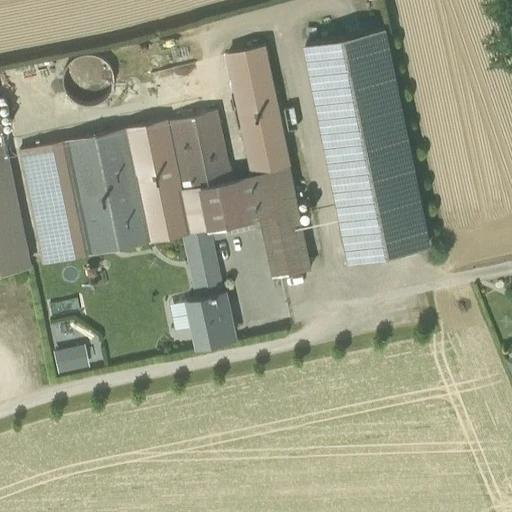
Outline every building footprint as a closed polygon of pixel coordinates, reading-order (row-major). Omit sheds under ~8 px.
[(307,44),(351,259),(429,243),(385,28),(307,44)] [(228,54),(253,173),(289,165),(264,46),(228,54)] [(66,64),(61,83),(72,100),(92,105),(109,94),(113,74),(102,57),(83,53),(66,64)] [(217,109),(166,120),(189,231),(203,228),(261,215),(298,208),(289,165),(253,173),(231,177),(217,109)] [(148,239),(182,232),(189,231),(166,120),(165,118),(124,127),(148,239)] [(0,269),(28,264),(0,127),(0,269)] [(63,139),(87,252),(148,239),(124,127),(63,139)] [(87,252),(63,139),(19,148),(41,260),(87,252)] [(298,208),(261,215),(273,275),(311,267),(298,208)] [(182,232),(187,256),(208,252),(203,228),(189,231),(182,232)] [(187,256),(195,296),(222,290),(217,269),(212,270),(208,252),(187,256)] [(192,325),(196,343),(230,335),(224,307),(227,306),(223,290),(222,290),(195,296),(189,297),(189,298),(194,324),(192,325)] [(194,324),(189,298),(169,303),(174,329),(192,325),(194,324)] [(84,343),(53,350),(57,372),(89,366),(84,343)]
